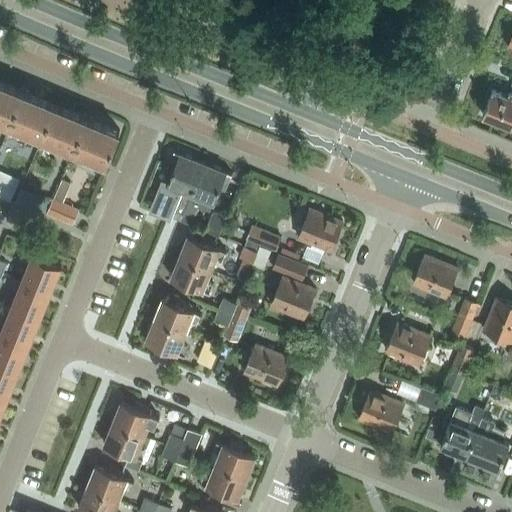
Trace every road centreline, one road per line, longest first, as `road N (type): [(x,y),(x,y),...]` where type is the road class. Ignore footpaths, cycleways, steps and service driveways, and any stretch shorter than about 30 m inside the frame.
road 1 (primary): [(0,13),(407,178)]
road 2 (primary): [(318,117),(29,0)]
road 3 (residential): [(303,438),(61,340)]
road 4 (residential): [(154,111),(395,208)]
road 5 (residential): [(303,438),(395,208)]
road 6 (residential): [(61,340),(154,111)]
road 7 (primary): [(511,195),(318,117)]
road 8 (residential): [(487,511),(303,438)]
road 9 (residential): [(280,69),(109,0)]
road 10 (residential): [(0,46),(154,111)]
road 11 (residential): [(0,492),(61,340)]
road 12 (residential): [(426,127),(280,69)]
road 13 (residential): [(426,127),(478,0)]
road 14 (residential): [(395,208),(511,255)]
